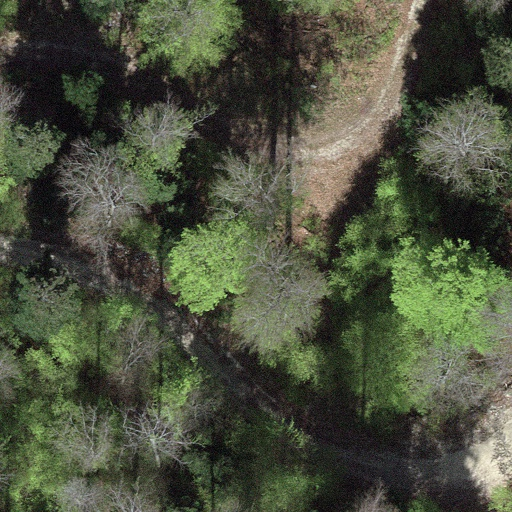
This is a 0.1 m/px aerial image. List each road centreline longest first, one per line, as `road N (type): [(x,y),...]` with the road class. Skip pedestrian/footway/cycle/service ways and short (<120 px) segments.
road 1 (track): [(0,249),(50,259),(130,295),(251,419),(331,458),(430,469),(478,463),(511,437)]
road 2 (track): [(0,59),(48,52),(108,64),(236,135),(281,141),(343,125),(368,107),(394,77),(421,0)]
